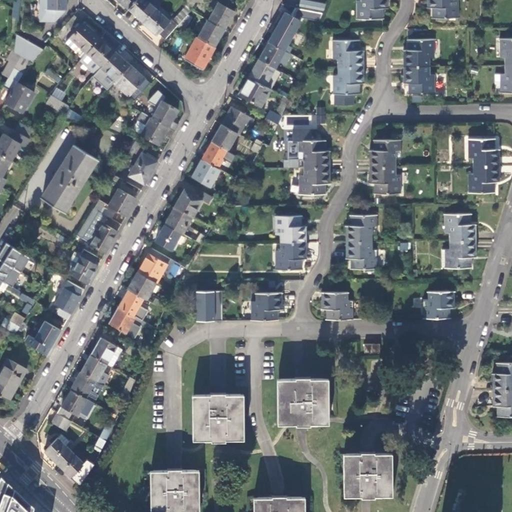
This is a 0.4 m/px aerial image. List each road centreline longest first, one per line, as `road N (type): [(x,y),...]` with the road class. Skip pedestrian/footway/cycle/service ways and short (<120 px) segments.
road 1 (residential): [(204,109),(8,458)]
road 2 (residential): [(299,334),(300,303),(323,266),(325,229),(347,191),(348,151),(381,115)]
road 3 (unclassified): [(479,333),(299,334)]
road 4 (residential): [(204,109),(91,0)]
road 5 (unclassified): [(299,334),(195,336),(170,356)]
road 6 (residential): [(511,116),(381,115)]
road 7 (residential): [(266,0),(204,109)]
road 8 (residential): [(381,115),(382,56),(406,0)]
